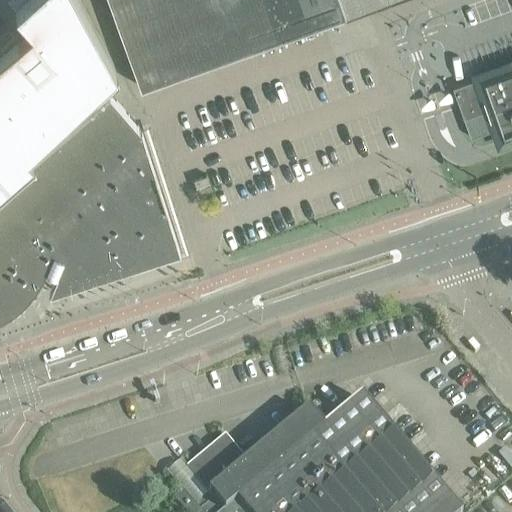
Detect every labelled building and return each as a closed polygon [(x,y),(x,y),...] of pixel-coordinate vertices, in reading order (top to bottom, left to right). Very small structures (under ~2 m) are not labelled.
[(30,25),(0,50),(0,185),(33,157),(27,151),(109,75),(115,69),(115,68),(79,0),(21,0),(15,6),(14,6),(30,25)] [(140,87),(253,46),(344,14),(339,0),(109,0),(139,81),(138,81),(140,87)] [(339,0),(344,14),(382,0),(339,0)] [(457,85),(452,87),(458,103),(461,101),(463,106),(459,107),(470,137),(490,130),(496,128),(501,140),(511,136),(511,65),(505,68),(472,80),(457,85)] [(33,157),(0,185),(0,314),(1,314),(2,314),(4,313),(5,312),(7,311),(8,310),(9,309),(11,308),(12,307),(14,306),(15,305),(16,304),(18,303),(19,302),(20,301),(22,300),(23,299),(24,297),(25,296),(26,295),(28,294),(29,292),(30,291),(31,290),(32,289),(33,287),(34,286),(35,284),(36,283),(37,282),(38,280),(39,279),(40,277),(41,276),(41,274),(42,273),(43,271),(44,270),(44,268),(45,267),(56,271),(48,290),(78,281),(79,280),(78,280),(179,248),(141,128),(140,127),(110,93),(119,85),(109,75),(27,151),(33,157)] [(206,175),(193,179),(198,193),(211,189),(206,175)] [(308,412),(247,464),(224,437),(171,482),(182,493),(173,500),(182,511),(456,511),(362,399),(323,431),(308,412)]
